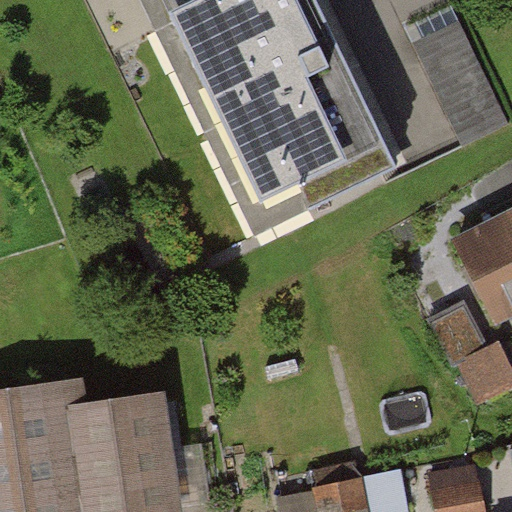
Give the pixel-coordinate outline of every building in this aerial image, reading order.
[(397,166),(315,0),(130,0),(246,239),(397,166)] [(508,128),(458,26),(411,48),(461,151),(508,128)] [(511,212),(455,241),(497,324),(511,316),(511,212)] [(455,312),(429,328),(450,366),(479,353),(455,312)] [(479,353),(450,366),(471,409),(511,388),(511,385),(493,346),(479,353)] [(0,387),(0,511),(167,511),(150,393),(78,403),(75,377),(0,387)] [(483,511),(476,470),(431,478),(436,511),(483,511)] [(402,511),(396,474),(275,498),(277,511),(402,511)]
